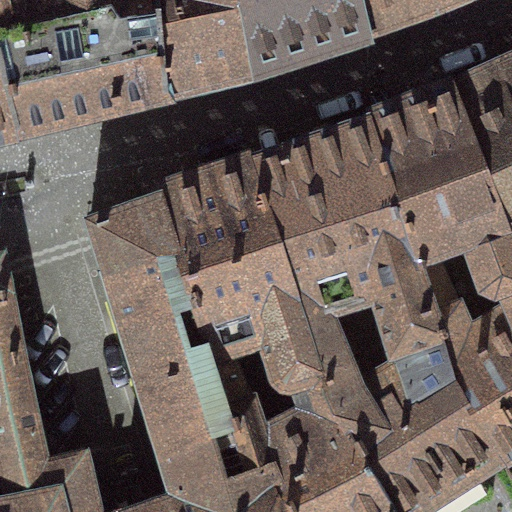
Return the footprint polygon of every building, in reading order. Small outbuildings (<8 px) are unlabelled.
[(60,112),(61,113),(90,106),(120,99),(120,98),(166,86),(157,0),(0,0),(0,71),(14,123),(60,112)] [(157,0),(166,86),(212,75),(252,66),(237,0),(157,0)] [(237,0),(252,66),(312,47),(364,31),(356,0),(237,0)] [(356,0),(364,31),(407,14),(444,0),(356,0)] [(511,61),(497,68),(452,89),(511,248),(511,61)] [(0,125),(14,123),(0,71),(0,125)] [(511,248),(452,89),(411,104),(368,121),(454,373),(459,385),(464,392),(497,451),(498,451),(500,453),(511,445),(511,248)] [(253,160),(302,316),(331,399),(338,414),(395,511),(402,511),(497,451),(464,392),(459,385),(454,373),(368,121),(319,138),(253,160)] [(253,160),(208,176),(161,192),(167,212),(216,370),(250,469),(272,462),(293,511),(395,511),(338,414),(331,399),(302,316),(253,160)] [(293,511),(272,462),(250,469),(216,370),(167,212),(161,192),(124,204),(90,216),(174,489),(122,508),(116,509),(117,511),(293,511)] [(0,511),(117,511),(116,509),(111,510),(103,511),(100,511),(85,449),(45,459),(6,266),(2,250),(0,250),(0,511)]
